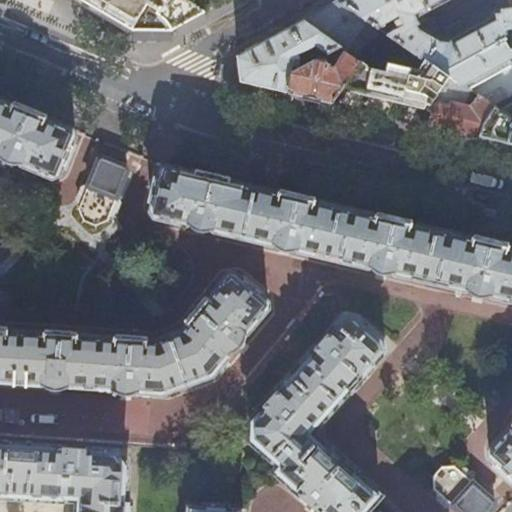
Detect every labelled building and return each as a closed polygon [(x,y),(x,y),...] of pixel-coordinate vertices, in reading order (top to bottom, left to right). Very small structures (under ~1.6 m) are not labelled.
[(83,0),(84,1),(132,29),(172,29),(205,11),(189,0),(83,0)] [(189,0),(205,11),(225,0),(189,0)] [(318,12),(303,20),(342,46),(361,59),(368,64),(388,36),(385,33),(375,27),(338,0),(318,12)] [(338,0),(375,27),(396,15),(401,25),(385,33),(388,36),(420,58),(421,56),(444,71),(460,62),(446,38),(440,38),(422,26),(421,24),(425,21),(421,14),(425,11),(438,34),(445,35),(443,32),(440,27),(433,15),(430,9),(424,0),(338,0)] [(445,0),(424,0),(430,9),(445,0)] [(441,10),(433,15),(440,27),(490,1),(489,0),(464,0),(443,12),(441,10)] [(511,0),(507,0),(508,7),(494,9),(490,11),(491,14),(446,38),(460,62),(503,38),(502,21),(511,19),(511,24),(511,0)] [(492,5),(490,1),(440,27),(443,32),(492,5)] [(329,53),(342,46),(303,20),(282,32),(238,56),(241,81),(262,86),(288,92),(294,72),(299,59),(312,53),(310,49),(317,46),(329,53)] [(444,71),(421,56),(420,58),(388,36),(368,64),(361,59),(343,85),(411,100),(430,105),(450,75),(444,71)] [(511,44),(503,38),(460,62),(444,71),(450,75),(459,82),(467,87),(511,63),(511,68),(511,44)] [(342,46),(329,53),(294,72),(288,92),(328,101),(332,102),(343,85),(361,59),(342,46)] [(454,90),(459,82),(450,75),(430,105),(428,108),(432,111),(429,125),(453,130),(477,136),(483,123),(494,106),(490,103),(479,96),(472,107),(450,102),(454,90)] [(0,155),(3,159),(9,163),(14,163),(19,163),(52,176),(57,175),(61,164),(64,165),(72,145),(70,144),(74,134),(72,128),(0,98),(0,155)] [(490,103),(494,106),(483,123),(477,136),(511,144),(511,100),(500,106),(493,102),(490,103)] [(81,220),(95,225),(104,220),(127,170),(124,166),(101,157),(97,158),(76,207),(81,220)] [(154,180),(150,202),(153,203),(150,212),(155,216),(190,226),(198,231),(204,232),(210,232),(213,231),(276,245),(279,248),(286,250),(290,251),(296,250),(372,268),(376,271),(383,274),(388,274),(394,273),(470,291),(474,294),(480,296),(485,297),(491,296),(511,300),(511,420),(511,423),(488,449),(489,455),(496,462),(494,464),(511,479),(511,478),(511,246),(421,226),(396,220),(345,208),(166,166),(161,171),(158,181),(154,180)] [(0,382),(43,385),(48,388),(54,390),(61,389),(65,387),(113,389),(118,392),(123,394),(130,393),(135,391),(162,393),(212,374),(231,352),(236,349),(241,345),(244,340),(246,334),(268,307),(267,301),(259,294),(261,292),(244,278),(242,280),(234,273),(228,274),(182,329),(156,340),(0,329),(0,382)] [(274,470),(319,511),(363,511),(378,495),(353,472),(355,471),(329,447),(328,449),(309,431),(348,389),(349,390),(372,364),(372,363),(384,349),(381,339),(355,316),(346,313),(251,420),(250,439),(279,465),(274,470)] [(0,491),(63,496),(65,495),(65,494),(79,495),(77,511),(131,511),(132,501),(127,500),(128,465),(117,451),(0,442),(0,491)] [(432,488),(457,511),(488,511),(493,507),(493,502),(454,466),(441,466),(431,476),(432,488)]
